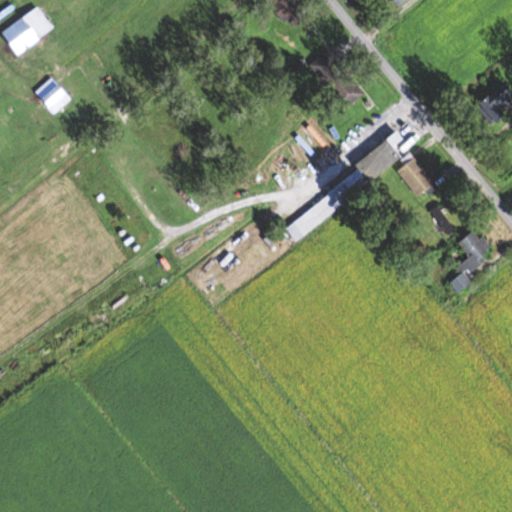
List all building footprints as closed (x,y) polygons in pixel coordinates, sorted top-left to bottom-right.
[(273,0),(281,23),(293,19),(295,25),(302,22),(294,0),(273,0)] [(20,54),(55,28),(39,6),(3,32),(20,54)] [(364,97),(333,49),(312,63),(344,110),(364,97)] [(72,97),(52,76),(36,92),(56,113),(72,97)] [(504,108),(511,102),(511,87),(508,82),(479,103),(495,126),(510,116),(504,108)] [(285,226),(295,240),(403,161),(406,165),(399,170),(418,197),(434,186),(403,143),(402,144),(395,134),(355,164),(361,171),(285,226)] [(457,228),(437,206),(429,214),(449,236),(457,228)] [(459,293),(472,283),(467,275),(496,254),(477,228),(459,241),(470,255),(455,266),(461,274),(450,282),(459,293)]
